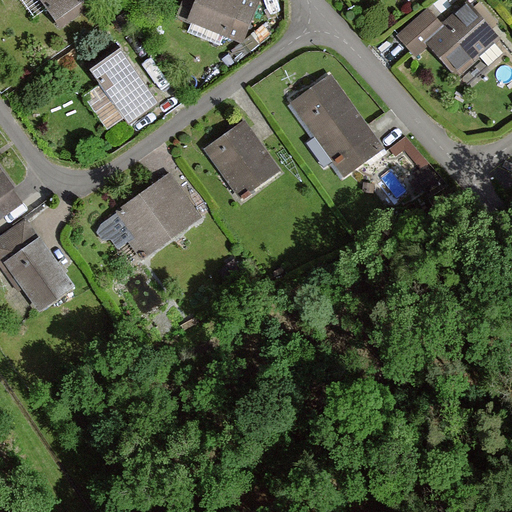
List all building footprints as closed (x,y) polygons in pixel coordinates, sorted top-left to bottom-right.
[(81,0),(36,0),(57,29),(86,8),(81,0)] [(252,0),(187,0),(180,19),(236,40),(252,0)] [(499,44),(468,8),(442,31),(425,45),(456,81),(499,44)] [(424,10),(391,38),(409,59),(425,45),(442,31),(424,10)] [(159,103),(113,43),(81,68),(127,127),(159,103)] [(327,73),(287,103),(341,177),(382,148),(327,73)] [(239,119),(199,148),(236,198),(276,169),(239,119)] [(0,172),(0,195),(11,188),(0,172)] [(165,173),(117,210),(150,253),(198,216),(165,173)] [(24,217),(0,234),(0,263),(38,314),(75,286),(24,217)]
